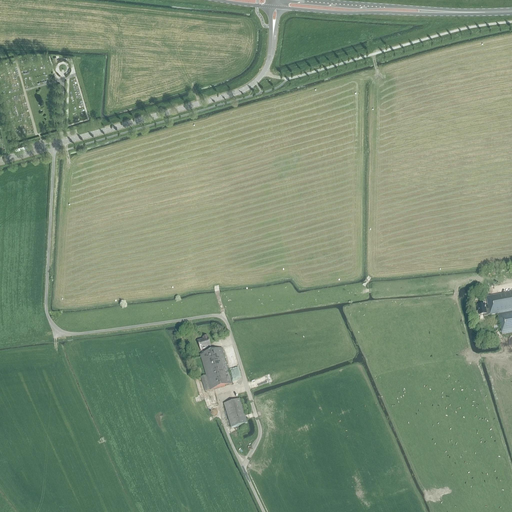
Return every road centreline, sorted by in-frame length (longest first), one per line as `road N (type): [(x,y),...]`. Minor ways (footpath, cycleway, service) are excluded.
road 1 (tertiary): [(0,160),(237,92),(263,72)]
road 2 (unclassified): [(263,72),(297,76),(511,21)]
road 3 (primary): [(275,7),(461,12)]
road 4 (primary): [(461,12),(311,0)]
